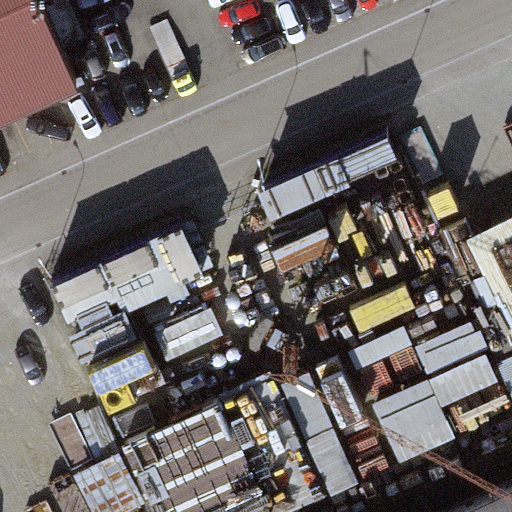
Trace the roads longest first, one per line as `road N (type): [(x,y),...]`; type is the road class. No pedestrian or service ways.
road 1 (residential): [(0,231),(511,5)]
road 2 (unknown): [(241,124),(179,0)]
